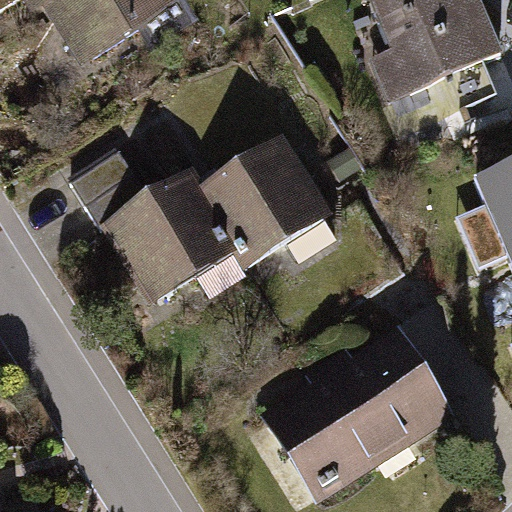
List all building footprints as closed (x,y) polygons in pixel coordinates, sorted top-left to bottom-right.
[(199,23),(184,0),(0,0),(0,17),(26,2),(32,12),(46,3),(84,63),(139,28),(154,51),(199,23)] [(506,55),(481,0),(370,0),(392,50),(370,59),(390,105),(506,55)] [(147,197),(99,227),(151,309),(234,255),(245,272),(335,215),(284,135),(204,186),(193,168),(147,197)] [(69,179),(99,227),(147,197),(117,149),(69,179)] [(511,160),(477,176),(489,205),(456,219),(479,273),(511,259),(511,258),(511,160)] [(311,384),(260,416),(317,507),(457,419),(399,328),(352,357),(348,351),(306,377),(311,384)]
